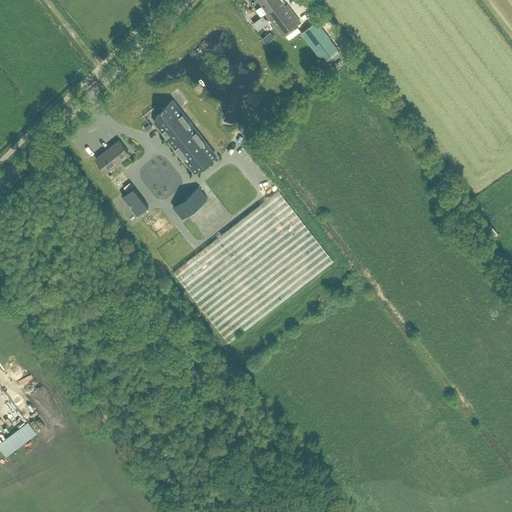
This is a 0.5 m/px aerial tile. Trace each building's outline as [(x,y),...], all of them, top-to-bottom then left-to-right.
[(260,15),(265,12),(283,35),(300,22),(287,4),(285,5),(281,0),(253,0),(250,2),(260,15)] [(213,149),(172,98),(159,108),(168,119),(159,126),(179,152),(183,156),(195,171),(207,161),(217,154),(213,149)] [(129,153),(118,140),(96,158),(106,171),(129,153)] [(163,163),(151,173),(157,181),(170,171),(163,163)] [(174,171),(168,175),(176,188),(182,184),(174,171)] [(207,197),(198,185),(173,205),(182,217),(207,197)] [(122,195),(137,214),(148,205),(133,186),(122,195)] [(279,189),(174,270),(228,341),(333,260),(279,189)]
